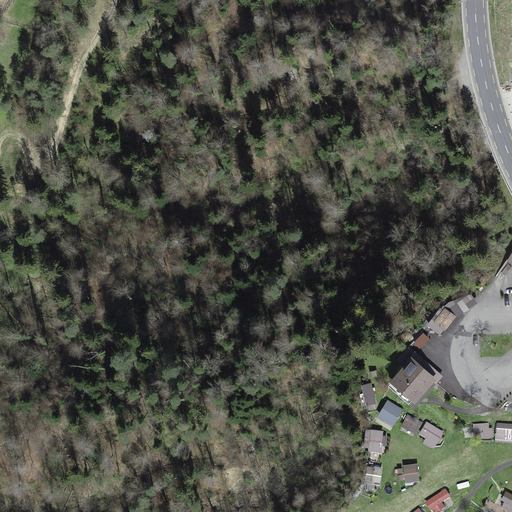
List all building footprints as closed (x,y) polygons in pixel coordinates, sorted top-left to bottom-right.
[(446,306),(429,325),(447,334),(455,319),(478,305),(471,297),(446,306)] [(410,361),(389,386),(414,408),(436,383),(410,361)] [(371,386),(360,389),(365,408),(376,406),(371,386)] [(401,414),(387,406),(380,418),(394,426),(401,414)] [(421,427),(408,420),(402,429),(416,437),(421,427)] [(445,432),(427,422),(420,434),(427,438),(423,444),(434,451),(445,432)] [(489,424),(472,425),(473,437),(490,436),(489,424)] [(511,425),(497,425),(496,433),(503,434),(503,440),(511,440),(511,425)] [(384,434),(371,432),(368,452),(381,454),(384,434)] [(379,470),(381,455),(366,453),(364,467),(379,470)] [(418,467),(404,469),(407,487),(421,485),(418,467)] [(381,472),(364,470),(362,485),(379,487),(381,472)] [(447,492),(425,505),(429,511),(431,511),(451,500),(447,492)] [(499,508),(487,502),(483,510),(487,511),(511,511),(511,496),(506,494),(499,508)]
